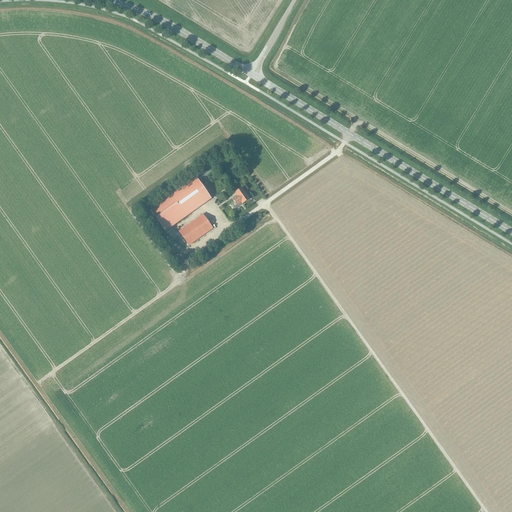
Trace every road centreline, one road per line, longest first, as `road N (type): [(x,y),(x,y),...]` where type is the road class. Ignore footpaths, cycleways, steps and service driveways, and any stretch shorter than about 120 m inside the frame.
road 1 (secondary): [(251,74),(511,232)]
road 2 (secondary): [(101,0),(168,25),(251,74)]
